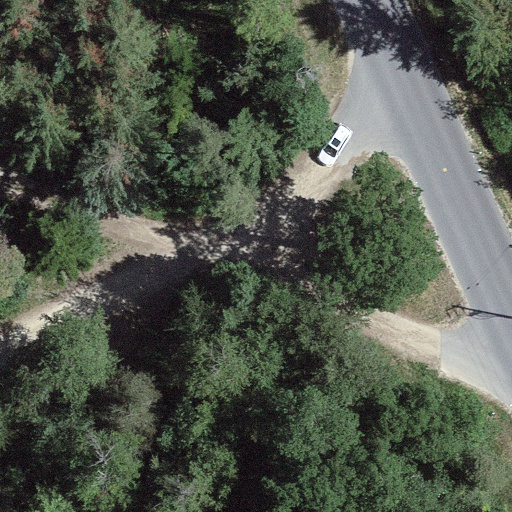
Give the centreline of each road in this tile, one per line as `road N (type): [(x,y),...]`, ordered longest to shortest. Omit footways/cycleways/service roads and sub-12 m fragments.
road 1 (track): [(511,370),(362,317),(223,249),(0,176)]
road 2 (track): [(0,360),(43,328),(260,227),(396,60)]
road 3 (tertiary): [(511,317),(370,0)]
